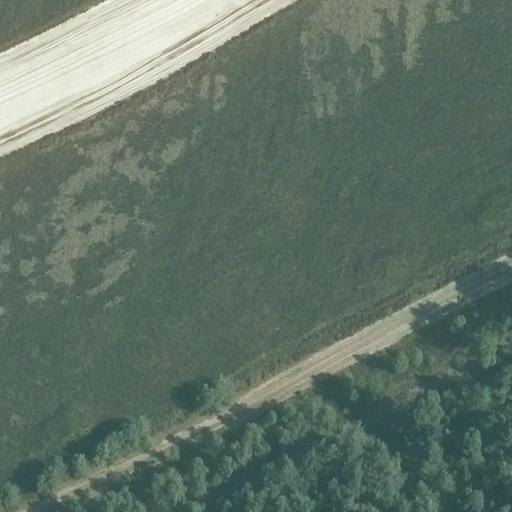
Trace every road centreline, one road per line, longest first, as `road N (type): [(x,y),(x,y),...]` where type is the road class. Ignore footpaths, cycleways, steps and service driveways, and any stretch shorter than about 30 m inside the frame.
road 1 (track): [(44,511),(511,267)]
road 2 (unclassified): [(197,511),(511,345)]
road 3 (track): [(328,364),(437,511)]
